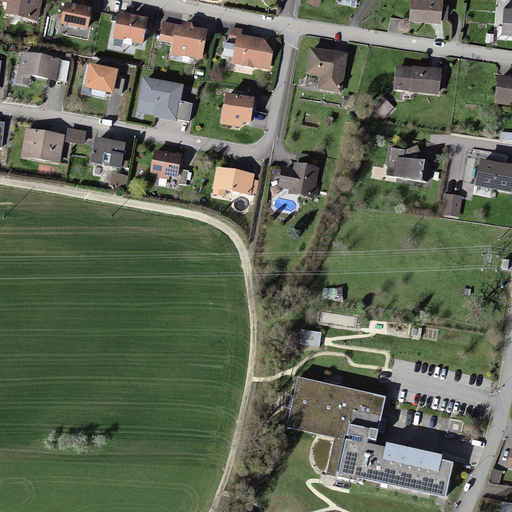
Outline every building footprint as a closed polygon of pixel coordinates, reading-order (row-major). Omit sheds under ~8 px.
[(40,0),(0,0),(7,2),(6,14),(37,19),(40,0)] [(72,0),(72,6),(65,5),(62,24),(86,28),(90,3),(72,0)] [(439,0),(409,0),(409,15),(438,17),(439,0)] [(511,6),(504,6),(502,30),(511,30),(511,6)] [(124,14),(115,13),(111,38),(141,43),(145,18),(138,16),(138,13),(125,11),(124,14)] [(203,29),(166,24),(163,40),(171,42),(169,54),(198,58),(203,29)] [(262,41),(247,38),(249,32),(227,27),(224,40),(235,42),(231,61),(269,70),(272,56),(262,41)] [(346,56),(308,49),(304,73),(319,76),(318,84),(340,88),(346,56)] [(60,59),(22,52),(16,83),(29,86),(31,76),(56,81),(60,59)] [(118,69),(89,63),(84,87),(113,93),(118,69)] [(439,70),(393,66),(391,89),(437,94),(439,70)] [(183,85),(143,77),(138,101),(156,105),(154,116),(176,121),(177,118),(180,101),(183,85)] [(511,79),(495,79),(494,101),(511,102),(511,79)] [(254,97),(225,92),(220,123),(242,127),(243,121),(250,123),(254,97)] [(394,107),(382,96),(371,108),(382,119),(394,107)] [(193,103),(180,101),(177,118),(190,121),(193,103)] [(85,131),(68,128),(66,141),(83,143),(85,131)] [(61,136),(25,130),(21,156),(57,161),(61,136)] [(121,145),(94,141),(91,162),(118,166),(121,145)] [(179,156),(151,151),(148,175),(176,179),(179,156)] [(420,162),(396,158),(393,176),(417,180),(420,162)] [(511,173),(511,168),(481,162),(476,185),(509,191),(511,173)] [(288,192),(310,196),(316,167),(294,163),(292,170),(280,168),(277,185),(289,187),(288,192)] [(252,173),(215,168),(211,193),(224,195),(225,188),(249,191),(252,173)] [(128,176),(112,173),(110,185),(126,188),(128,176)] [(462,197),(443,194),(440,214),(459,217),(462,197)] [(322,332),(301,329),(299,344),(319,347),(322,332)] [(386,396),(297,377),(286,428),(333,438),(325,475),(363,483),(363,479),(445,497),(453,462),(441,459),(442,455),(386,443),(385,447),(367,443),(368,438),(376,439),(386,396)]
